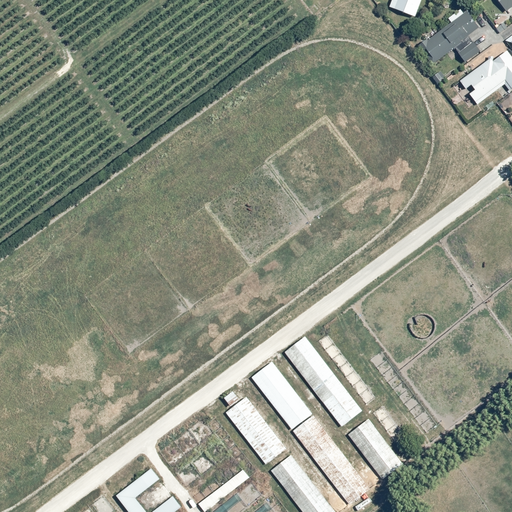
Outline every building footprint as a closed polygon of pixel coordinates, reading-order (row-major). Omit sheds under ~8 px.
[(392,0),(390,7),(416,17),(422,0),(392,0)] [(511,0),(498,0),(507,11),(511,7),(511,0)] [(466,42),(457,49),(467,62),(481,51),(470,37),(482,28),(476,21),(464,5),(448,17),(452,22),(423,44),(436,62),(454,49),(451,46),(463,37),(466,42)] [(508,27),(503,21),(496,27),(500,33),(508,27)] [(475,89),(470,93),(478,104),(506,85),(510,91),(511,89),(511,55),(508,50),(493,61),(491,58),(460,79),(467,90),(473,85),(475,89)] [(360,411),(305,338),(286,352),(341,425),(360,411)] [(350,504),(370,489),(313,416),(313,414),(272,362),(253,377),(293,430),(294,431),(350,504)] [(241,401),(233,392),(226,398),(233,408),(227,412),(267,464),(286,449),(246,397),(241,401)] [(374,429),(365,418),(347,432),(382,477),(400,463),(374,429)] [(335,511),(291,454),(271,470),(303,511),(335,511)] [(173,496),(166,501),(151,511),(146,511),(136,498),(160,480),(152,469),(118,495),(130,511),(175,511),(182,507),(173,496)] [(205,511),(231,492),(251,477),(245,469),(225,484),(199,504),(205,511)]
